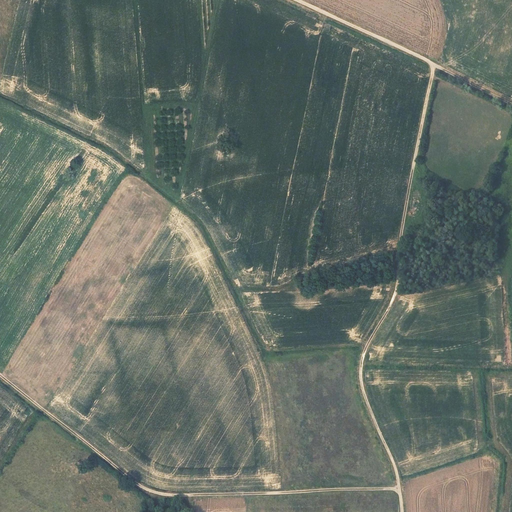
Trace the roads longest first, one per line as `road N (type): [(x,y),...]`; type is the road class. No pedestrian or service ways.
road 1 (track): [(397,489),(360,366),(398,279),(433,64)]
road 2 (track): [(0,374),(153,492),(397,489)]
road 3 (track): [(433,64),(295,0)]
